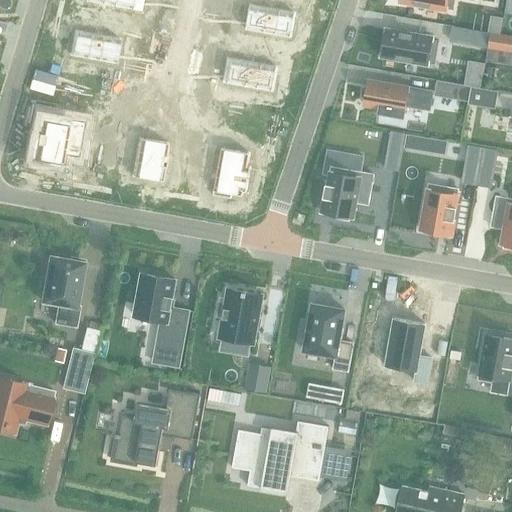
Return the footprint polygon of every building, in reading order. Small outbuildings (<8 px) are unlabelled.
[(85,0),(86,2),(141,12),(143,0),(85,0)] [(399,0),(399,2),(446,10),(446,8),(452,9),(453,0),(399,0)] [(249,4),(245,30),(291,38),(295,12),(249,4)] [(74,30),(70,56),(116,64),(120,39),(74,30)] [(386,30),(381,56),(427,64),(428,62),(434,63),(438,41),(432,40),(432,38),(386,30)] [(153,32),(151,44),(175,48),(177,36),(153,32)] [(511,37),(490,34),(486,60),(497,62),(499,50),(511,52),(511,37)] [(182,37),(180,49),(203,53),(206,41),(182,37)] [(226,57),(222,83),(273,92),(277,66),(226,57)] [(102,80),(98,104),(110,106),(114,82),(102,80)] [(363,89),(362,95),(365,98),(364,106),(379,109),(379,112),(403,116),(404,107),(428,111),(429,104),(431,92),(368,81),(367,87),(363,89)] [(466,100),(468,87),(459,85),(457,99),(466,100)] [(472,87),(469,103),(495,108),(498,91),(472,87)] [(180,94),(175,118),(188,120),(192,96),(180,94)] [(196,97),(192,121),(204,123),(208,99),(196,97)] [(33,156),(32,159),(44,161),(47,162),(46,166),(59,168),(60,164),(63,165),(65,154),(78,157),(84,122),(41,114),(38,133),(37,132),(33,156)] [(138,138),(131,177),(150,180),(162,182),(163,179),(167,155),(166,155),(168,143),(138,138)] [(220,148),(212,196),(231,199),(232,195),(242,197),(243,192),(246,193),(251,166),(248,166),(250,152),(220,148)] [(326,183),(320,210),(336,213),(334,216),(347,218),(348,214),(351,215),(353,200),(367,203),(372,174),(330,166),(327,183),(326,183)] [(428,184),(420,229),(439,233),(451,235),(452,231),(456,208),(454,208),(458,189),(428,184)] [(511,198),(496,196),(490,226),(504,228),(501,243),(504,244),(504,246),(511,248),(511,198)] [(78,306),(74,306),(82,263),(48,257),(41,301),(58,304),(55,323),(75,326),(78,306)] [(178,278),(145,272),(136,315),(163,319),(160,336),(174,339),(170,363),(182,365),(190,308),(172,305),(178,278)] [(220,298),(217,316),(222,317),(219,338),(253,343),(262,295),(227,289),(226,299),(220,298)] [(312,304),(303,351),(336,356),(334,368),(348,371),(353,343),(339,341),(344,310),(312,304)] [(394,319),(385,366),(415,371),(414,381),(427,383),(431,358),(420,356),(425,324),(394,319)] [(86,328),(81,348),(93,351),(98,331),(86,328)] [(486,335),(478,379),(509,384),(511,367),(511,343),(505,342),(505,338),(486,335)] [(62,387),(82,392),(92,353),(72,349),(62,387)] [(249,364),(245,388),(265,392),(269,368),(249,364)] [(0,429),(13,433),(17,417),(45,424),(52,399),(52,398),(53,392),(26,384),(4,379),(0,377),(0,429)] [(191,439),(200,394),(168,388),(165,409),(137,404),(135,415),(120,412),(115,440),(111,439),(108,454),(113,455),(112,460),(136,464),(136,462),(156,466),(162,434),(191,439)] [(287,489),(292,461),(321,466),(329,426),(298,421),(296,433),(262,427),(260,433),(238,429),(232,463),(250,466),(248,482),(287,489)] [(491,448),(511,453),(511,437),(449,424),(447,432),(493,443),(491,448)] [(465,486),(478,489),(482,473),(468,470),(465,486)] [(431,487),(430,493),(404,487),(397,511),(460,511),(464,495),(431,487)]
